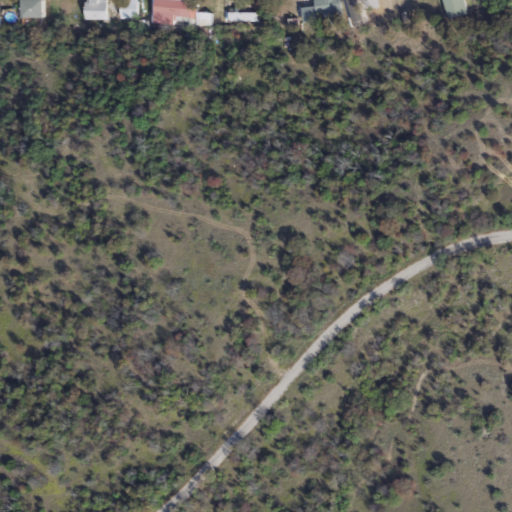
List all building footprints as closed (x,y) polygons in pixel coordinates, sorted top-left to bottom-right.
[(25,17),(25,0),(46,0),(46,17),(25,17)] [(106,0),(106,18),(86,18),(86,0),(106,0)] [(138,0),(138,16),(121,16),(121,0),(138,0)] [(198,0),(197,18),(176,16),(175,24),(154,23),(155,0),(198,0)] [(303,7),(316,5),(315,0),(339,0),(341,8),(330,9),(331,19),(305,22),(303,7)] [(463,0),(467,14),(450,19),(444,0),(463,0)] [(259,12),(259,24),(229,24),(229,12),(259,12)]
